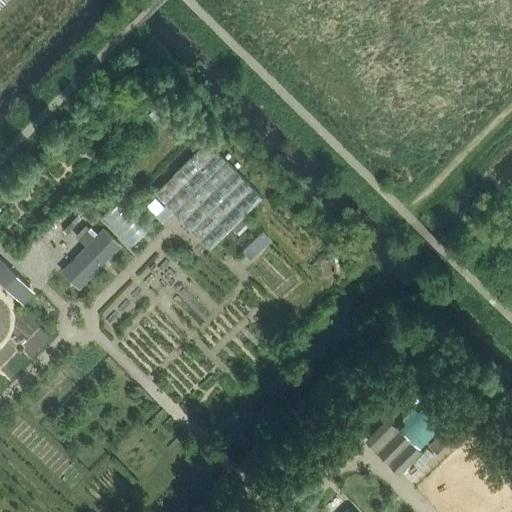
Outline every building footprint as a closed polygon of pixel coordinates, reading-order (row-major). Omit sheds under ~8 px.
[(208,246),(262,192),(204,135),(151,189),(208,246)] [(121,240),(151,225),(134,191),(104,207),(121,240)] [(260,227),(242,248),(252,257),(270,236),(260,227)] [(105,228),(63,271),(78,286),(120,243),(105,228)] [(231,228),(224,235),(229,240),(236,233),(231,228)] [(38,290),(29,282),(18,293),(26,302),(38,290)] [(406,375),(393,386),(401,394),(413,383),(406,375)] [(400,429),(378,451),(400,473),(422,451),(400,429)]
